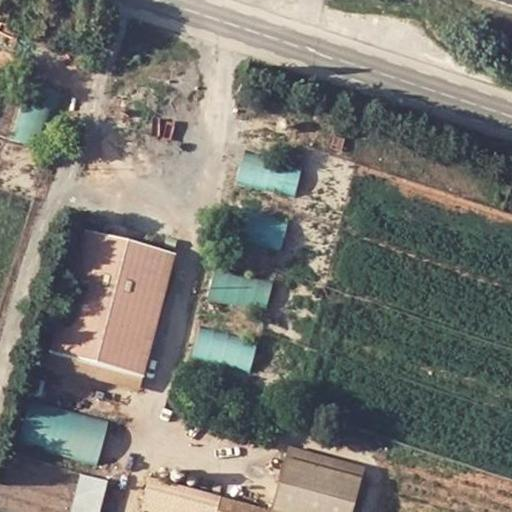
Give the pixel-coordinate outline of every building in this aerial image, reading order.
[(28,84),(18,141),(50,146),(59,89),(28,84)] [(297,192),(301,163),(242,154),(237,183),(297,192)] [(281,247),(287,222),(250,213),(244,239),(281,247)] [(173,258),(79,238),(52,362),(146,382),(173,258)] [(268,308),(272,279),(214,271),(210,300),(268,308)] [(251,370),(258,340),(199,327),(193,357),(251,370)] [(16,439),(96,462),(108,422),(27,400),(16,439)] [(290,456),(287,469),(361,489),(365,476),(290,456)] [(162,511),(355,511),(361,489),(287,469),(275,511),(235,511),(152,490),(147,508),(162,511)] [(84,487),(76,511),(105,511),(110,495),(84,487)]
